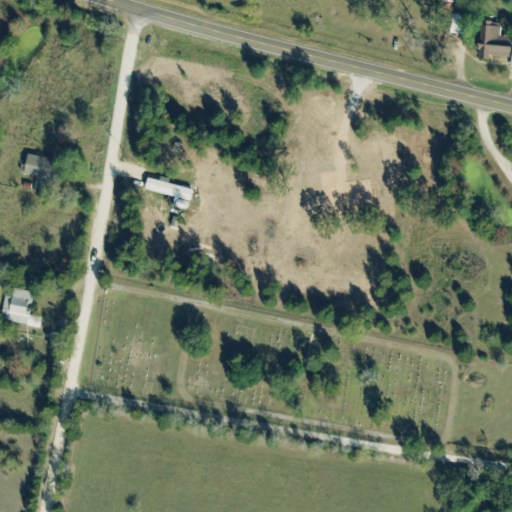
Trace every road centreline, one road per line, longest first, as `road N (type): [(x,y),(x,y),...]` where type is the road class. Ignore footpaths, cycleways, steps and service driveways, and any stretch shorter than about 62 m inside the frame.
road 1 (residential): [(47,511),(140,10)]
road 2 (residential): [(511,465),(72,392)]
road 3 (secondary): [(111,0),(511,105)]
